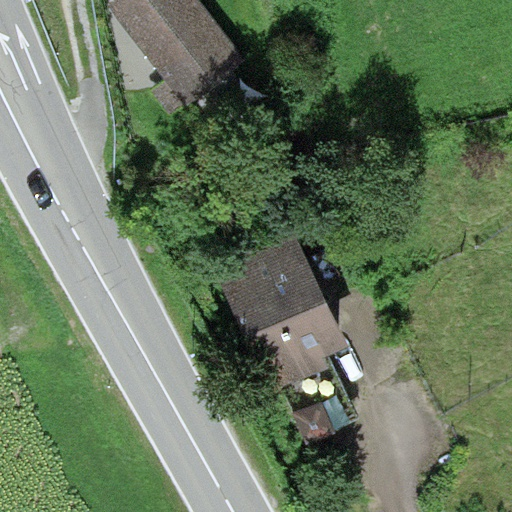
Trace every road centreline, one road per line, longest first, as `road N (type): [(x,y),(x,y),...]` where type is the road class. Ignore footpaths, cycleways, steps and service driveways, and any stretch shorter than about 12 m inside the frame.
road 1 (primary): [(0,66),(49,176),(233,511)]
road 2 (track): [(49,176),(97,136),(75,0)]
